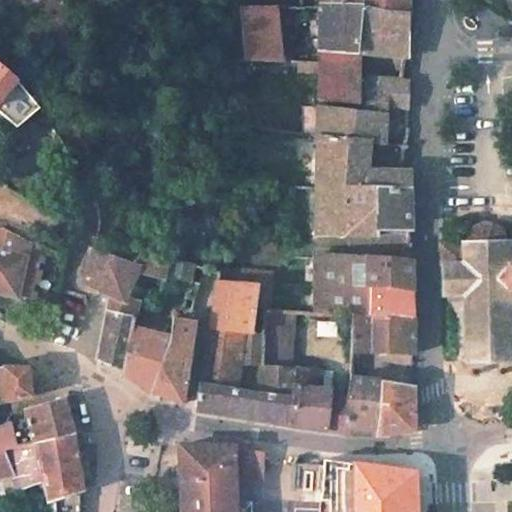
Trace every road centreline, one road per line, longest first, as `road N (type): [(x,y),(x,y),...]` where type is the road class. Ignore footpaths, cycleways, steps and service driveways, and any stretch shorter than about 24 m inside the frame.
road 1 (residential): [(447,445),(434,425),(428,349),(427,50)]
road 2 (residential): [(447,445),(346,445),(117,414)]
